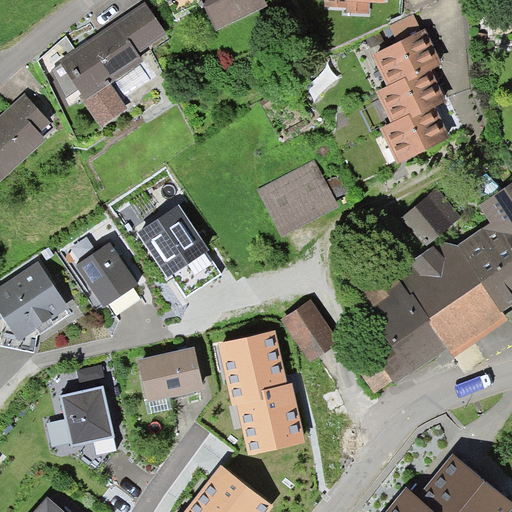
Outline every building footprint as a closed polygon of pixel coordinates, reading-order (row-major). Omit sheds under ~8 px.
[(201,0),(216,30),(268,5),(265,0),(201,0)] [(345,0),(345,1),(348,1),(348,7),(347,13),(369,14),(370,1),(385,2),(385,0),(345,0)] [(145,1),(59,61),(61,64),(52,69),(66,98),(78,89),(81,94),(79,95),(101,127),(127,108),(111,83),(144,61),(139,53),(167,34),(145,1)] [(390,25),(398,42),(422,31),(414,14),(390,25)] [(398,42),(372,55),(387,85),(405,76),(407,80),(433,67),(442,63),(425,29),(422,31),(398,42)] [(387,85),(375,91),(379,99),(389,117),(391,123),(408,114),(410,119),(435,107),(446,101),(437,82),(440,81),(433,67),(407,80),(405,76),(387,85)] [(25,93),(0,115),(0,181),(46,139),(39,132),(50,121),(25,93)] [(381,120),(389,117),(379,99),(372,103),(381,120)] [(391,123),(380,128),(398,164),(451,138),(435,107),(410,119),(408,114),(391,123)] [(315,159),(257,188),(281,235),(339,206),(335,198),(326,180),(315,159)] [(341,173),(326,180),(335,198),(350,190),(341,173)] [(491,222),(457,245),(501,311),(511,303),(511,183),(480,205),(491,222)] [(436,187),(401,216),(425,245),(460,216),(436,187)] [(209,250),(179,204),(137,233),(168,278),(171,275),(207,251),(209,250)] [(97,251),(87,236),(71,247),(81,262),(97,251)] [(397,352),(410,373),(448,348),(455,357),(508,320),(501,311),(457,245),(440,240),(395,271),(386,257),(350,281),(397,352)] [(81,262),(75,265),(104,308),(139,285),(110,242),(97,251),(81,262)] [(222,274),(207,251),(171,275),(186,298),(222,274)] [(38,261),(0,286),(0,311),(3,317),(19,341),(69,307),(38,261)] [(309,299),(281,318),(309,360),(337,341),(309,299)] [(275,330),(218,342),(232,406),(238,405),(249,455),(306,443),(292,383),(288,384),(275,330)] [(194,347),(137,359),(147,402),(169,397),(204,389),(194,347)] [(394,384),(410,373),(397,352),(380,363),(392,382),(394,384)] [(374,393),(392,382),(380,363),(377,358),(358,370),(374,393)] [(82,390),(60,395),(65,419),(70,442),(72,446),(94,441),(114,437),(115,437),(103,385),(106,385),(101,364),(77,370),(82,390)] [(169,397),(147,402),(150,414),(172,408),(169,397)] [(70,442),(65,419),(46,423),(51,446),(70,442)] [(114,437),(94,441),(97,455),(117,450),(114,437)] [(509,511),(511,508),(511,500),(453,453),(418,496),(406,487),(385,511),(509,511)] [(270,511),(275,506),(221,465),(184,511),(270,511)] [(65,511),(47,496),(33,511),(65,511)]
